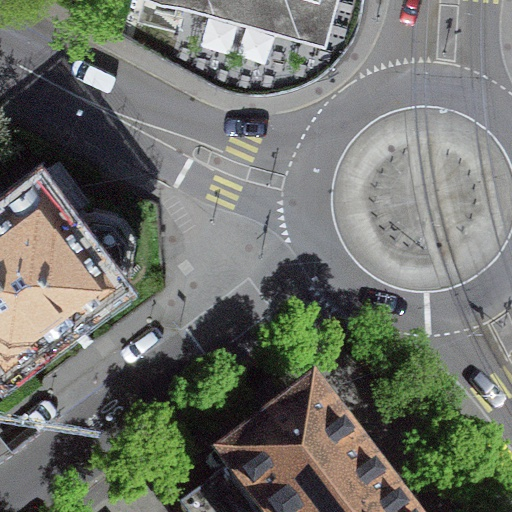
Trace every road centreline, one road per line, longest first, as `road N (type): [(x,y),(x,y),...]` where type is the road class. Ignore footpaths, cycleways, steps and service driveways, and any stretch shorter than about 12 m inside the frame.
road 1 (secondary): [(325,194),(96,109),(0,57)]
road 2 (residential): [(340,250),(97,432)]
road 3 (secondary): [(442,102),(388,106),(363,121),(340,147),(325,194)]
road 4 (secondary): [(340,250),(377,285),(407,295),(470,285)]
road 5 (residential): [(97,432),(0,504)]
